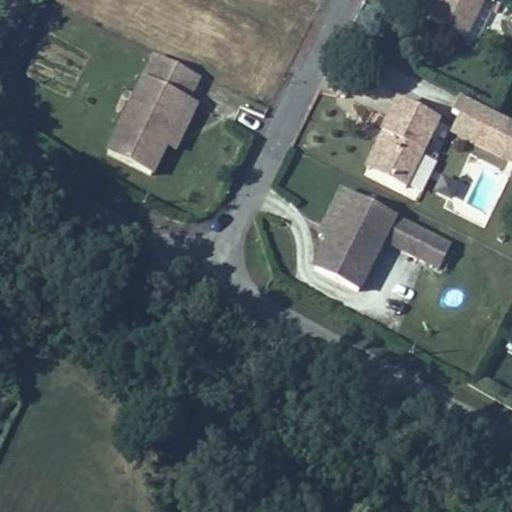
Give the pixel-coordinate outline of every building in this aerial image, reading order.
[(424,0),(417,16),(424,20),(433,0),(424,0)] [(433,0),(424,20),(460,38),(478,0),(433,0)] [(182,100),(193,78),(148,56),(101,153),(145,175),(160,145),(182,100)] [(367,170),(400,187),(434,119),(393,99),(377,132),(379,133),(384,136),(367,170)] [(191,104),(182,100),(160,145),(169,150),(191,104)] [(511,141),(479,125),(470,143),(510,163),(511,159),(511,141)] [(361,168),(367,170),(384,136),(379,133),(361,168)] [(323,241),(346,195),(337,190),(314,236),(323,241)] [(390,217),(346,195),(323,241),(309,269),(353,291),(378,240),(390,217)] [(390,217),(378,240),(417,260),(429,236),(390,217)] [(429,236),(417,260),(434,268),(446,245),(429,236)]
